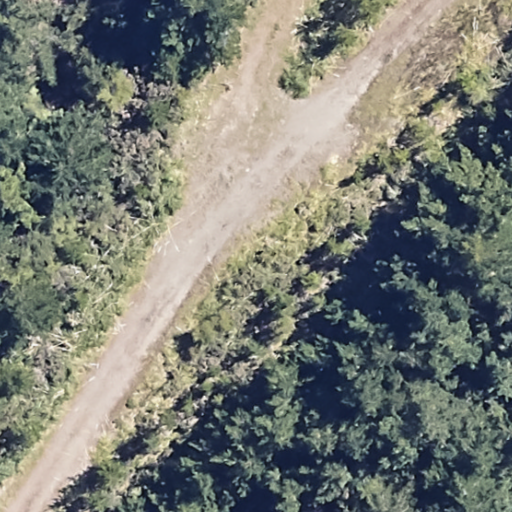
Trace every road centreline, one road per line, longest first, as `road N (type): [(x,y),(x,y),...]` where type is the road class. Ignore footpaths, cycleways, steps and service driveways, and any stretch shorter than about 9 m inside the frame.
road 1 (track): [(54,511),(208,275),(469,0)]
road 2 (track): [(130,394),(216,117),(278,0)]
